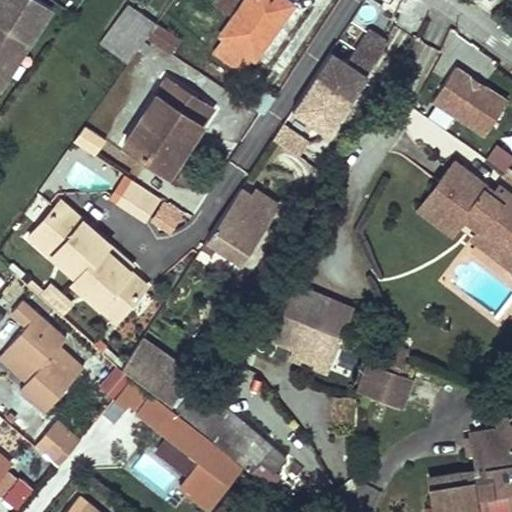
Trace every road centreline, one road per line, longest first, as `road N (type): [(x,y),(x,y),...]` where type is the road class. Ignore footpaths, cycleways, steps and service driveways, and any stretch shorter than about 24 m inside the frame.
road 1 (unknown): [(351,0),(299,84),(225,172),(150,225)]
road 2 (unknown): [(368,511),(225,379)]
